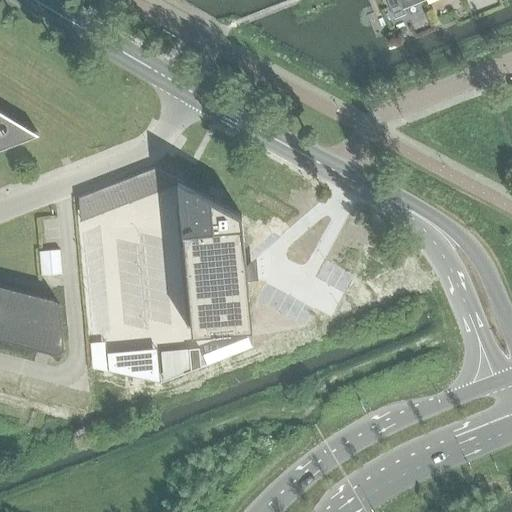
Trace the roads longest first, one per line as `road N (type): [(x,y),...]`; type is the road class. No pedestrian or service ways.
road 1 (secondary): [(502,380),(351,445),(270,511)]
road 2 (unclassified): [(188,91),(149,151),(0,211)]
road 3 (residential): [(340,175),(380,117),(511,62)]
road 4 (secondary): [(333,511),(395,469),(511,422)]
road 5 (unclassified): [(416,217),(457,273),(502,380)]
road 6 (unclassified): [(188,91),(35,0)]
road 7 (unclassified): [(340,175),(188,91)]
road 8 (unclassified): [(511,331),(475,252),(416,217)]
